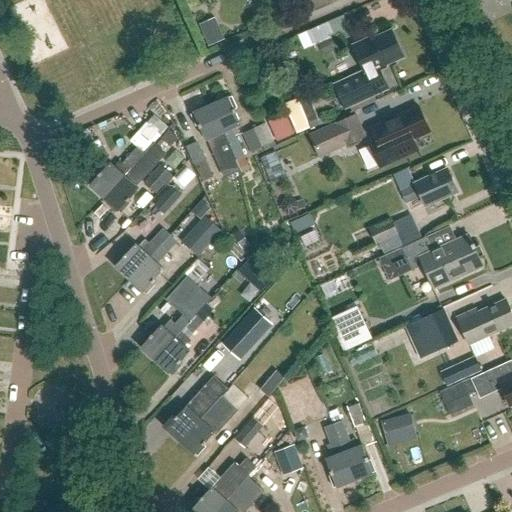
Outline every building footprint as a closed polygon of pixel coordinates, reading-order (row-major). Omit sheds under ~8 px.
[(334,0),(309,0),(314,9),(334,0)] [(335,37),(329,22),(298,36),(301,42),(305,50),(335,37)] [(344,108),(387,89),(379,71),(387,68),(386,66),(403,58),(391,31),(374,39),(373,37),(352,46),(364,71),(334,85),(344,108)] [(229,97),(211,105),(233,153),(236,160),(244,157),(241,149),(235,136),(239,134),(236,128),(241,125),(236,113),(237,113),(235,109),(237,108),(232,97),(229,99),(229,97)] [(310,97),(299,102),(308,124),(319,120),(310,97)] [(297,99),(285,105),(297,134),(309,128),(297,99)] [(195,114),(192,115),(197,126),(199,125),(200,129),(201,129),(207,141),(209,140),(226,178),(240,172),(235,161),(236,160),(233,153),(211,105),(194,113),(195,114)] [(378,168),(417,151),(412,140),(429,133),(418,107),(369,128),(374,139),(367,142),(378,168)] [(319,158),(366,137),(356,114),(309,135),(319,158)] [(287,119),(271,127),(277,141),(294,133),(287,119)] [(130,142),(138,149),(144,155),(154,144),(161,136),(146,123),(130,142)] [(276,146),(266,124),(254,129),(264,151),(276,146)] [(168,131),(162,139),(171,146),(178,138),(168,131)] [(135,186),(164,154),(154,144),(144,155),(140,160),(104,199),(119,212),(119,211),(122,213),(130,204),(128,203),(131,200),(130,199),(139,189),(135,186)] [(90,186),(104,199),(140,160),(144,155),(138,149),(133,154),(118,170),(111,164),(102,173),(101,173),(98,176),(97,174),(89,183),(91,185),(90,186)] [(276,153),(261,159),(270,180),(285,174),(276,153)] [(203,184),(215,179),(205,157),(193,162),(203,184)] [(157,194),(173,176),(160,165),(144,182),(157,194)] [(424,207),(456,193),(446,169),(414,184),(414,185),(400,191),(405,203),(420,196),(424,207)] [(164,214),(181,196),(171,187),(154,205),(164,214)] [(200,202),(193,210),(200,217),(208,208),(200,202)] [(198,257),(222,231),(206,216),(182,242),(198,257)] [(298,220),(291,223),(295,231),(302,228),(298,220)] [(398,235),(391,221),(370,230),(377,245),(398,235)] [(117,266),(116,267),(130,280),(165,241),(170,236),(164,230),(150,244),(145,240),(139,247),(137,245),(128,255),(127,254),(124,257),(123,255),(114,264),(117,266)] [(482,266),(468,235),(433,250),(427,237),(379,258),(380,261),(378,263),(380,267),(383,266),(389,279),(423,265),(433,288),(482,266)] [(170,236),(165,241),(130,280),(144,293),(145,292),(147,294),(155,285),(154,284),(156,281),(155,280),(164,270),(157,264),(177,243),(170,236)] [(237,271),(248,281),(259,269),(248,259),(237,271)] [(142,347),(142,348),(156,361),(191,322),(212,298),(188,276),(167,300),(184,315),(176,324),(171,320),(164,328),(162,326),(153,336),(152,335),(150,338),(148,337),(140,345),(142,347)] [(511,323),(511,315),(505,300),(476,312),(474,309),(456,317),(468,344),(511,323)] [(337,340),(343,352),(373,338),(358,306),(328,320),(337,340)] [(254,308),(222,344),(240,360),(272,325),(254,308)] [(420,359),(459,341),(444,309),(405,326),(420,359)] [(196,316),(191,322),(156,361),(170,374),(171,373),(173,375),(181,366),(179,365),(182,362),(181,361),(190,351),(183,345),(203,323),(196,316)] [(511,364),(510,361),(470,379),(478,398),(501,388),(508,406),(511,404),(511,364)] [(461,362),(441,372),(448,386),(468,377),(461,362)] [(275,372),(272,375),(260,390),(268,397),(283,379),(275,372)] [(174,418),(165,427),(168,429),(167,430),(181,442),(216,404),(222,398),(223,397),(230,390),(215,376),(187,406),(187,407),(178,417),(178,416),(175,419),(174,418)] [(449,415),(472,405),(462,382),(439,393),(449,415)] [(216,404),(181,442),(195,455),(196,454),(198,456),(206,447),(205,446),(207,443),(206,442),(215,433),(218,435),(239,412),(223,397),(222,398),(216,404)] [(355,426),(366,422),(359,404),(348,408),(355,426)] [(511,418),(508,410),(492,416),(500,436),(511,430),(511,418)] [(402,416),(382,422),(389,446),(409,441),(402,416)] [(258,431),(262,426),(253,418),(235,440),(244,448),(258,431)] [(353,449),(342,421),(334,424),(355,481),(373,474),(373,473),(375,472),(371,461),(369,462),(368,458),(367,458),(362,446),(353,449)] [(338,488),(355,481),(334,424),(325,428),(328,435),(336,456),(327,459),(331,472),(330,472),(332,476),(330,477),(334,488),(337,487),(338,488)] [(276,453),(284,475),(303,468),(294,446),(276,453)] [(193,510),(192,511),(193,511),(216,511),(248,477),(257,467),(247,459),(240,467),(235,463),(204,498),(203,497),(200,500),(199,499),(191,508),(193,510)] [(246,511),(264,492),(248,477),(216,511),(246,511)] [(497,511),(508,511),(505,502),(496,504),(497,511)]
